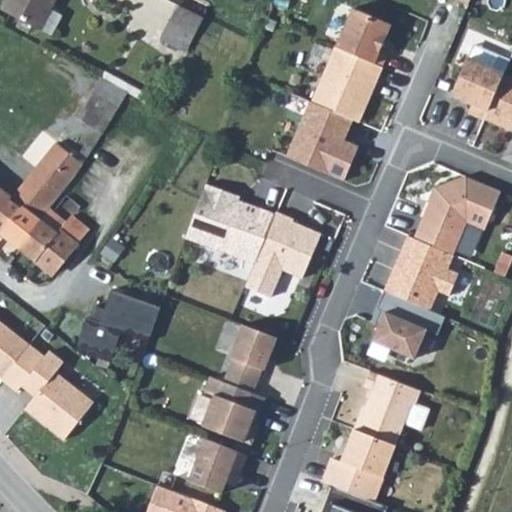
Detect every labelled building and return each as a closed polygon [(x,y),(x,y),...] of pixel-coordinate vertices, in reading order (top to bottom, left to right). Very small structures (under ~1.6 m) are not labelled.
[(14,0),(6,16),(46,36),(65,0),(14,0)] [(180,1),(162,37),(189,50),(207,14),(180,1)] [(361,10),(343,53),(382,69),(400,26),(361,10)] [(315,40),(309,67),(326,71),(332,44),(315,40)] [(343,53),(341,52),(317,107),(358,124),(364,127),(377,94),(375,93),(378,86),(380,87),(387,71),(382,69),(343,53)] [(504,82),(467,66),(451,103),(472,112),(469,121),(485,127),(504,83),(504,82)] [(511,86),(504,83),(485,127),(502,135),(505,130),(511,133),(511,86)] [(99,85),(88,105),(116,120),(124,99),(99,85)] [(88,105),(78,123),(105,138),(116,120),(88,105)] [(317,107),(315,106),(291,162),(349,186),(363,152),(349,146),(358,124),(317,107)] [(60,149),(52,163),(79,184),(89,165),(60,149)] [(52,163),(18,204),(29,213),(30,211),(47,224),(54,216),(79,184),(52,163)] [(422,220),(414,239),(452,255),(466,222),(484,230),(501,191),(465,176),(435,189),(430,200),(432,201),(424,221),(422,220)] [(0,190),(0,235),(7,241),(52,278),(88,235),(75,224),(70,230),(54,216),(47,224),(30,211),(29,213),(18,204),(0,190)] [(237,205),(202,191),(181,244),(254,274),(274,224),(236,209),(237,205)] [(293,228),(275,221),(274,224),(254,274),(245,297),(270,307),(281,280),(302,288),(320,243),(292,232),(293,228)] [(414,239),(407,236),(384,292),(429,311),(438,291),(449,296),(459,274),(448,269),(453,255),(452,255),(414,239)] [(155,311),(107,291),(99,311),(89,307),(84,320),(81,319),(69,351),(103,364),(114,334),(142,345),(155,311)] [(429,311),(384,292),(376,308),(380,310),(374,323),(380,325),(373,339),(414,357),(427,328),(440,334),(446,319),(429,311)] [(0,324),(0,377),(8,384),(32,351),(0,324)] [(234,358),(225,381),(253,391),(262,368),(265,369),(278,338),(244,324),(230,356),(234,358)] [(48,362),(32,351),(8,384),(5,386),(22,398),(26,392),(40,402),(31,416),(71,444),(99,406),(60,377),(67,367),(52,356),(48,362)] [(253,391),(225,381),(210,376),(205,391),(214,395),(203,425),(252,443),(259,422),(254,420),(257,411),(262,413),(268,397),(253,391)] [(364,405),(355,429),(397,444),(397,445),(413,403),(416,404),(421,390),(392,379),(387,394),(373,389),(367,406),(364,405)] [(397,444),(355,429),(343,462),(333,458),(324,482),(333,484),(375,500),(397,444)] [(248,455),(206,438),(190,481),(223,494),(227,483),(236,486),(248,455)] [(375,500),(333,484),(323,511),(327,511),(386,511),(389,505),(375,500)] [(226,511),(158,485),(148,511),(226,511)]
